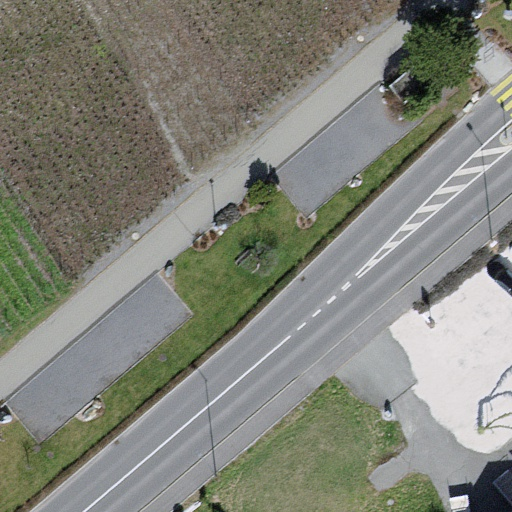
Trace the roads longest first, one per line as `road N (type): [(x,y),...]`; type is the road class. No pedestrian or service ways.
road 1 (secondary): [(85,511),(337,292)]
road 2 (secondary): [(511,96),(373,236),(337,292)]
road 3 (secondary): [(337,292),(511,167)]
